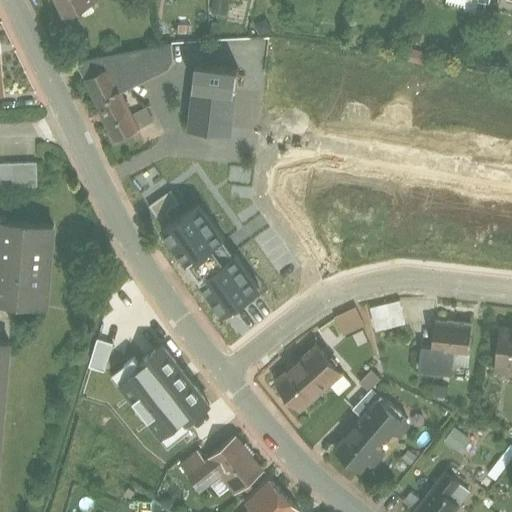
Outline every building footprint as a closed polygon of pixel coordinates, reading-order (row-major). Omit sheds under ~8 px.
[(53,0),(62,17),(94,0),(53,0)] [(224,15),(226,0),(212,0),(210,13),(224,15)] [(110,65),(123,92),(168,71),(171,63),(168,41),(74,60),(82,78),(110,65)] [(403,46),(400,61),(426,67),(429,52),(403,46)] [(195,62),(190,131),(233,134),(238,65),(195,62)] [(110,65),(82,78),(113,143),(153,124),(145,106),(132,112),(123,92),(110,65)] [(35,162),(0,161),(0,186),(35,186),(35,162)] [(200,202),(162,228),(222,316),(261,287),(200,202)] [(55,219),(0,214),(0,300),(48,305),(55,219)] [(377,332),(406,325),(400,301),(371,308),(377,332)] [(354,305),(332,316),(342,338),(365,327),(354,305)] [(471,320),(434,316),(431,344),(431,348),(454,350),(468,351),(471,320)] [(511,371),(511,324),(499,323),(495,370),(511,371)] [(14,337),(0,335),(0,505),(1,505),(14,337)] [(313,341),(269,379),(297,411),(341,373),(313,341)] [(452,374),(454,350),(431,348),(431,344),(420,343),(417,371),(452,374)] [(357,381),(366,390),(370,386),(379,376),(370,368),(357,381)] [(446,384),(431,382),(430,398),(444,399),(446,384)] [(399,436),(411,423),(370,386),(366,390),(352,405),(359,411),(330,443),(360,471),(368,462),(372,466),(386,450),(383,446),(395,433),(399,436)] [(226,423),(202,394),(166,425),(176,436),(188,426),(202,443),(226,423)] [(443,437),(458,450),(469,437),(454,424),(443,437)] [(264,466),(235,432),(205,458),(196,447),(180,461),(203,488),(220,474),(234,491),(264,466)] [(501,473),(511,457),(511,445),(509,444),(493,467),(501,473)] [(415,453),(406,447),(399,456),(408,462),(415,453)] [(443,467),(410,511),(453,511),(462,500),(451,492),(460,479),(443,467)] [(298,511),(301,509),(269,476),(233,511),(298,511)]
